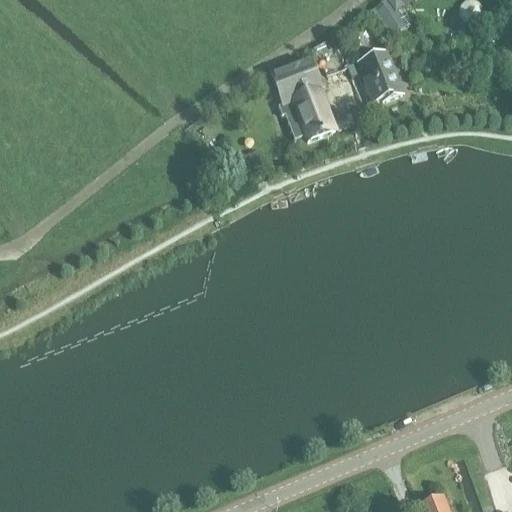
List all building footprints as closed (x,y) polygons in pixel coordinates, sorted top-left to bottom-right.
[(393,0),(376,13),(394,38),(412,24),(394,0),(393,0)] [(401,98),(385,57),(357,67),(372,106),(380,103),(381,105),(401,98)] [(334,132),(319,94),(318,95),(307,65),(272,79),(283,108),(278,109),(282,119),(285,117),(294,140),(304,136),(307,144),(334,133),(334,132)] [(356,80),(319,94),(334,132),(354,124),(351,117),(368,110),(356,80)] [(229,180),(266,169),(260,152),(224,164),(229,180)] [(445,511),(441,502),(415,511),(445,511)]
